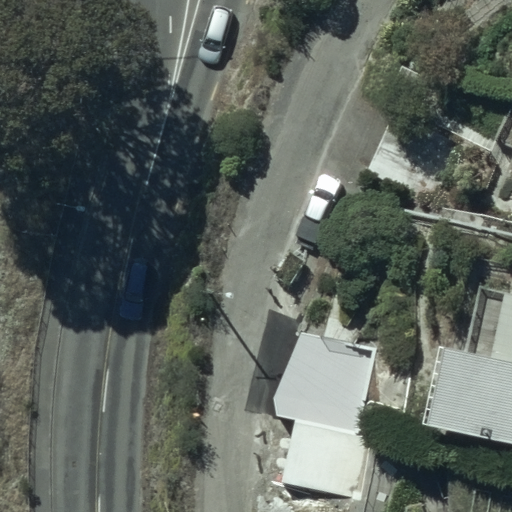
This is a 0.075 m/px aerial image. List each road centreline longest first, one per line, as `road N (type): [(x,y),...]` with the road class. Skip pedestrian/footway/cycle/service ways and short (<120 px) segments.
road 1 (tertiary): [(158,137),(111,330),(97,511)]
road 2 (tertiary): [(226,0),(158,137)]
road 3 (tertiary): [(158,137),(160,0)]
